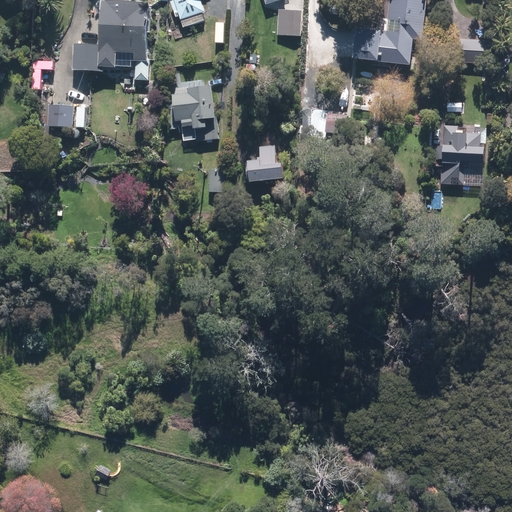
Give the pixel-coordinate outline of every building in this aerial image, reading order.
[(127,0),(99,0),(98,46),(71,45),(70,71),(101,73),(101,68),(113,69),(113,62),(134,63),(133,81),(147,82),(148,61),(144,61),(147,4),(127,3),(127,0)] [(173,0),(172,1),(177,16),(181,15),(184,26),(205,19),(203,12),(205,11),(201,0),(173,0)] [(385,18),(383,35),(377,35),(378,32),(352,29),(349,60),(408,67),(411,41),(420,42),(424,0),(391,0),(389,19),(385,18)] [(275,37),(298,38),(299,11),(276,10),(275,37)] [(456,63),(490,65),(492,40),(458,38),(456,63)] [(193,129),(195,143),(219,140),(215,116),(212,116),(208,86),(197,88),(196,81),(185,82),(186,89),(173,90),(174,95),(169,96),(173,122),(179,121),(180,127),(190,126),(190,130),(193,129)] [(495,102),(505,102),(505,94),(495,94),(495,102)] [(47,127),(71,129),(73,107),(49,106),(47,127)] [(323,130),(344,132),(346,116),(325,114),(323,130)] [(441,184),(464,185),(465,161),(486,161),(486,146),(480,146),(481,133),(465,133),(465,134),(459,134),(459,126),(444,125),(443,146),(435,146),(435,159),(442,159),(441,184)] [(243,162),(245,184),(280,180),(279,165),(273,165),(273,146),(256,148),(257,161),(243,162)] [(206,193),(224,193),(225,170),(207,170),(206,193)] [(71,249),(73,207),(50,206),(48,248),(71,249)] [(94,475),(104,480),(109,472),(98,466),(94,475)]
